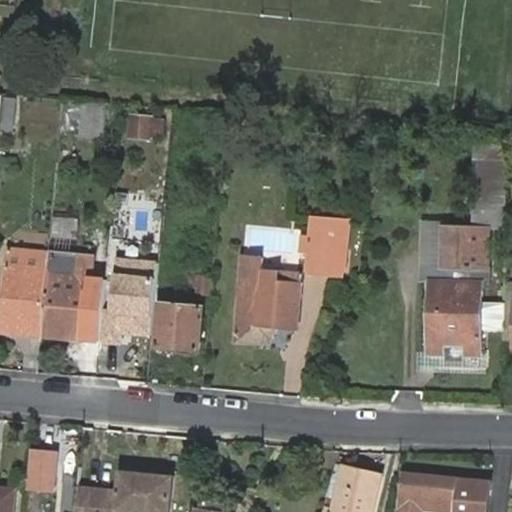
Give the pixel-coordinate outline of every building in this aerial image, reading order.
[(18,132),(21,95),(9,94),(6,131),(18,132)] [(100,122),(103,102),(87,101),(85,120),(100,122)] [(152,138),(153,119),(133,117),(131,136),(152,138)] [(480,148),(479,206),(504,206),(506,148),(480,148)] [(479,206),(479,226),(487,226),(507,226),(508,206),(504,206),(479,206)] [(119,214),(119,232),(142,233),(143,215),(119,214)] [(313,218),(310,272),(337,274),(343,269),(345,251),(347,251),(349,220),(313,218)] [(459,279),(430,278),(429,352),(445,352),(445,342),(463,342),(463,352),(479,352),(481,281),(486,281),(487,226),(479,226),(444,225),(443,242),(443,264),(459,265),(459,279)] [(421,242),(421,244),(419,278),(430,278),(459,279),(459,265),(443,264),(443,242),(421,242)] [(47,273),(50,250),(41,249),(39,264),(9,261),(2,330),(42,335),(47,273)] [(47,273),(42,335),(83,338),(88,291),(92,291),(95,257),(79,256),(77,275),(47,273)] [(154,260),(113,256),(105,333),(146,338),(154,260)] [(263,260),(258,260),(243,259),(237,343),(261,346),(268,343),(272,341),(276,335),(277,326),(277,320),(299,322),(302,275),(269,273),(268,280),(261,280),(263,260)] [(162,304),(158,346),(199,351),(203,309),(162,304)] [(445,342),(445,352),(429,352),(418,353),(417,372),(488,372),(488,353),(479,352),(463,352),(463,342),(445,342)] [(62,491),(65,448),(36,446),(33,489),(62,491)] [(345,467),(333,511),(370,511),(379,476),(345,467)] [(79,485),(76,511),(103,511),(105,511),(109,511),(173,511),(176,476),(124,470),(122,490),(79,485)] [(484,511),(488,482),(404,474),(400,511),(426,511),(427,510),(439,511),(438,511),(484,511)] [(0,511),(13,511),(16,488),(0,486),(0,511)] [(203,501),(202,511),(236,511),(237,505),(203,501)]
